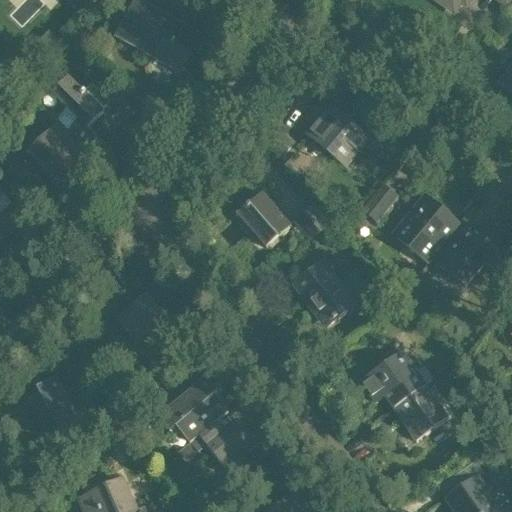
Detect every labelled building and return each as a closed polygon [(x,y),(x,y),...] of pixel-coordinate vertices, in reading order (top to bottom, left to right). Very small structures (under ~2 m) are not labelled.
[(83,0),(64,0),(79,14),(88,5),(83,0)] [(436,0),(452,11),(455,7),(457,9),(463,0),(436,0)] [(197,39),(137,5),(120,37),(180,70),(197,39)] [(49,32),(32,51),(40,58),(57,39),(49,32)] [(93,87),(84,96),(69,81),(53,97),(70,114),(59,126),(86,154),(100,143),(89,131),(104,116),(102,114),(111,105),(93,87)] [(331,111),(308,138),(345,169),(368,142),(331,111)] [(80,161),(86,154),(59,126),(30,155),(63,188),(85,166),(80,161)] [(262,145),(267,149),(282,161),(295,145),(275,129),(262,145)] [(383,189),(364,213),(378,225),(398,201),(383,189)] [(0,270),(12,261),(8,256),(14,250),(6,240),(4,241),(0,236),(0,204),(7,198),(0,190),(0,270)] [(262,196),(238,217),(267,251),(291,230),(262,196)] [(434,263),(461,229),(425,199),(393,238),(430,268),(434,263)] [(315,209),(295,225),(311,245),(331,228),(315,209)] [(464,226),(461,229),(434,263),(467,290),(487,267),(496,275),(507,262),(464,226)] [(295,290),(305,302),(308,299),(330,327),(355,308),(324,267),(295,290)] [(118,324),(125,332),(118,338),(129,351),(146,338),(153,346),(172,330),(148,300),(118,324)] [(396,412),(426,391),(403,358),(362,386),(377,406),(387,399),(396,412)] [(29,403),(49,443),(80,427),(57,382),(40,391),(42,396),(29,403)] [(213,429),(225,419),(229,416),(215,399),(218,397),(207,383),(161,420),(170,437),(177,431),(190,447),(191,446),(213,429)] [(427,390),(426,391),(396,412),(395,413),(418,445),(450,423),(427,390)] [(213,429),(191,446),(199,456),(208,449),(230,477),(243,467),(235,457),(241,452),(246,458),(259,447),(239,423),(220,438),(213,429)] [(465,488),(446,501),(453,511),(500,511),(478,479),(483,475),(475,464),(457,477),(465,488)] [(83,511),(135,511),(122,482),(79,502),(83,511)] [(296,492),(287,499),(270,511),(297,511),(296,510),(305,503),(296,492)]
